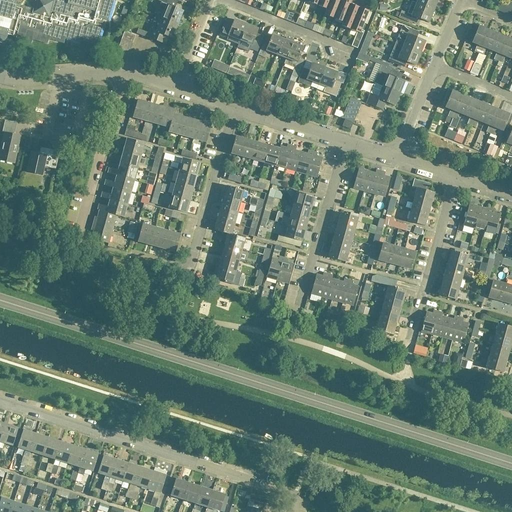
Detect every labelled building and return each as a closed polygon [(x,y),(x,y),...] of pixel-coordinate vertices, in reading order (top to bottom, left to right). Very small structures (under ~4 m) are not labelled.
[(15,41),(30,46),(32,41),(47,45),(48,40),(63,44),(64,40),(79,44),(81,39),(97,44),(101,28),(100,28),(102,20),(107,22),(113,0),(51,0),(51,1),(47,0),(35,0),(33,10),(16,5),(17,1),(13,0),(6,0),(6,3),(0,1),(0,44),(4,46),(7,36),(16,38),(15,41)] [(162,19),(177,25),(182,12),(175,9),(178,1),(174,0),(162,0),(158,10),(164,13),(162,19)] [(246,0),(230,0),(230,2),(248,9),(251,2),(246,0)] [(319,0),(317,6),(326,10),(330,0),(319,0)] [(330,0),(326,10),(324,15),(334,19),(341,0),(330,0)] [(342,22),(342,23),(343,23),(350,6),(351,5),(352,1),(350,0),(341,0),(334,19),(342,22)] [(418,0),(416,4),(433,11),(437,0),(418,0)] [(505,15),(510,4),(502,0),(497,12),(505,15)] [(433,11),(416,4),(411,16),(401,12),(399,18),(414,24),(417,19),(428,23),(433,11)] [(350,30),(359,8),(351,5),(350,6),(343,23),(342,23),(341,26),(350,30)] [(369,12),(359,8),(350,30),(357,33),(351,47),(357,49),(364,32),(361,31),(369,12)] [(177,25),(162,19),(156,32),(150,29),(147,37),(161,43),(164,35),(171,38),(177,25)] [(225,22),(220,36),(227,39),(227,40),(239,45),(241,41),(247,25),(235,20),(232,25),(225,22)] [(239,45),(238,48),(249,52),(250,50),(257,53),(263,37),(256,34),(258,30),(247,25),(241,41),(239,45)] [(402,26),(395,44),(403,48),(420,55),(425,43),(413,38),(416,32),(402,26)] [(374,35),(376,29),(370,27),(367,32),(373,35),(374,35)] [(479,54),(489,31),(479,27),(472,43),(477,46),(475,52),(479,54)] [(489,31),(479,54),(483,56),(486,49),(491,51),(498,35),(489,31)] [(121,40),(132,44),(135,36),(124,32),(121,40)] [(498,62),(508,39),(498,35),(491,51),(496,54),(494,60),(498,62)] [(266,51),(277,56),(283,40),(272,36),(268,46),(263,44),(258,56),(264,58),(266,51)] [(277,56),(286,59),(292,44),(294,41),(288,39),(287,42),(283,40),(277,56)] [(510,59),(511,55),(511,40),(508,39),(498,62),(502,64),(505,57),(510,59)] [(130,52),(132,44),(121,40),(118,48),(130,52)] [(292,44),(286,59),(284,65),(293,69),(290,77),(296,79),(304,60),(299,58),(303,48),(292,44)] [(395,44),(388,62),(401,68),(404,62),(415,67),(420,55),(403,48),(395,44)] [(118,48),(115,57),(126,61),(130,52),(118,48)] [(368,64),(370,58),(359,53),(357,60),(368,64)] [(463,70),(469,72),(473,63),(467,60),(463,70)] [(319,85),(325,69),(313,64),(310,71),(303,69),(297,83),(310,88),(313,82),(319,85)] [(382,66),(379,73),(375,84),(399,94),(404,82),(396,79),(399,73),(382,66)] [(325,69),(319,85),(325,87),(323,93),(336,97),(341,83),(335,81),(337,73),(325,69)] [(249,76),(241,73),(239,79),(247,82),(249,76)] [(495,87),(499,79),(492,76),(489,85),(495,87)] [(399,94),(375,84),(370,96),(367,102),(380,108),(383,102),(394,106),(399,94)] [(452,119),(462,95),(452,91),(445,108),(450,111),(445,124),(448,125),(451,119),(452,119)] [(462,95),(452,119),(448,128),(455,130),(459,119),(457,118),(459,114),(464,116),(471,99),(462,95)] [(353,123),(361,104),(350,99),(344,114),(342,119),(353,123)] [(471,99),(464,116),(469,119),(467,125),(471,127),(481,103),(471,99)] [(145,122),(150,104),(138,101),(133,118),(145,122)] [(481,103),(471,127),(475,129),(478,122),(484,124),(491,107),(481,103)] [(150,104),(145,122),(157,125),(162,108),(150,104)] [(491,135),(500,111),(491,107),(484,124),(489,127),(486,133),(491,135)] [(162,108),(157,125),(169,128),(174,115),(175,111),(162,108)] [(342,119),(344,114),(336,110),(333,116),(342,119)] [(500,111),(491,135),(495,137),(498,130),(503,132),(510,115),(500,111)] [(174,115),(169,128),(168,132),(181,136),(186,118),(174,115)] [(193,140),(198,122),(186,118),(181,136),(193,140)] [(350,130),(353,124),(344,121),(342,127),(350,130)] [(198,122),(193,140),(206,143),(211,126),(198,122)] [(11,129),(3,127),(2,133),(4,134),(0,153),(0,161),(14,164),(20,137),(10,135),(11,129)] [(454,142),(461,145),(464,138),(456,135),(455,138),(454,142)] [(242,157),(247,140),(236,137),(231,154),(242,157)] [(123,152),(141,157),(144,144),(127,139),(123,152)] [(164,147),(166,141),(158,139),(157,145),(164,147)] [(253,160),(258,143),(247,140),(242,157),(253,160)] [(166,141),(164,147),(171,149),(173,143),(166,141)] [(253,160),(263,163),(264,163),(269,147),(258,143),(253,160)] [(286,169),(292,146),(287,145),(286,149),(280,147),(279,149),(280,150),(275,166),(286,169)] [(296,172),(301,153),(295,151),(296,148),(292,146),(286,169),(296,172)] [(267,169),(268,164),(275,166),(280,150),(279,149),(269,147),(264,163),(263,163),(262,168),(267,169)] [(158,148),(157,154),(155,161),(160,162),(164,150),(158,148)] [(50,169),(53,151),(42,149),(40,150),(39,156),(32,154),(27,173),(42,176),(43,167),(50,169)] [(301,153),(296,172),(306,175),(313,152),(308,151),(307,154),(301,153)] [(120,164),(137,169),(141,157),(123,152),(120,164)] [(313,152),(306,175),(317,178),(322,159),(316,157),(317,153),(313,152)] [(179,172),(196,177),(200,164),(183,159),(179,172)] [(116,176),(134,181),(137,169),(120,164),(118,171),(109,169),(108,174),(116,176)] [(364,192),(369,173),(364,171),(365,167),(360,166),(353,189),(364,192)] [(374,195),(381,172),(376,171),(375,174),(369,173),(364,192),(374,195)] [(196,177),(179,172),(175,184),(193,189),(196,177)] [(381,172),(374,195),(385,198),(390,178),(385,177),(386,173),(381,172)] [(229,174),(227,181),(235,183),(237,177),(231,175),(229,174)] [(105,186),(113,188),(130,193),(134,181),(116,176),(114,183),(106,181),(105,186)] [(237,177),(235,183),(242,185),(244,179),(237,177)] [(398,191),(402,179),(395,177),(394,182),(392,190),(398,191)] [(148,179),(146,186),(152,188),(154,181),(148,179)] [(257,189),(259,183),(250,180),(249,187),(257,189)] [(414,200),(431,204),(434,193),(429,192),(431,185),(414,180),(412,189),(417,190),(414,200)] [(260,181),(260,183),(259,183),(257,189),(264,191),(265,185),(263,184),(264,182),(260,181)] [(172,196),(189,201),(193,189),(175,184),(172,196)] [(224,198),(241,202),(244,191),(227,187),(224,198)] [(109,200),(127,205),(130,193),(113,188),(111,196),(103,193),(101,198),(109,200)] [(273,199),(275,193),(276,191),(270,189),(267,197),(273,199)] [(297,193),(295,198),(290,197),(288,203),(294,204),(311,209),(314,198),(297,193)] [(189,201),(172,196),(168,209),(186,214),(189,201)] [(267,197),(265,204),(271,206),(273,199),(267,197)] [(396,199),(390,197),(388,204),(394,206),(396,199)] [(220,209),(237,214),(241,202),(224,198),(220,209)] [(255,207),(262,208),(264,201),(258,199),(255,207)] [(123,218),(127,205),(109,200),(107,208),(99,205),(98,210),(99,211),(116,216),(123,218)] [(411,211),(428,216),(431,204),(414,200),(411,211)] [(142,210),(152,212),(153,207),(143,204),(142,210)] [(291,215),(308,220),(311,209),(294,204),(291,215)] [(385,217),(390,218),(391,213),(392,214),(394,206),(388,204),(386,212),(385,217)] [(474,230),(479,210),(474,208),(475,205),(470,204),(463,227),(474,230)] [(262,208),(255,207),(253,214),(259,216),(262,208)] [(484,233),(491,210),(486,208),(485,212),(479,210),(474,230),(484,233)] [(237,214),(220,209),(217,220),(234,224),(237,214)] [(171,218),(172,212),(165,210),(163,216),(171,218)] [(495,234),(497,235),(499,230),(497,229),(500,216),(494,214),(495,211),(491,210),(484,233),(495,236),(495,234)] [(95,217),(93,224),(112,230),(116,216),(99,211),(97,218),(95,217)] [(261,219),(267,221),(269,213),(263,211),(261,219)] [(428,216),(411,211),(407,222),(424,227),(428,216)] [(172,212),(171,218),(178,220),(180,214),(172,212)] [(338,225),(355,230),(358,219),(341,214),(338,225)] [(308,220),(291,215),(287,226),(305,231),(308,220)] [(267,221),(261,219),(259,226),(265,228),(267,221)] [(510,221),(504,219),(502,227),(508,229),(510,221)] [(227,235),(228,235),(231,236),(231,235),(233,229),(236,230),(237,225),(234,224),(217,220),(214,231),(227,235)] [(249,229),(255,230),(257,223),(251,221),(249,229)] [(390,227),(398,230),(400,224),(392,222),(390,227)] [(112,230),(93,224),(91,231),(93,232),(91,239),(108,244),(112,230)] [(405,232),(407,226),(400,224),(398,230),(405,232)] [(138,242),(150,245),(155,228),(143,225),(138,242)] [(355,230),(338,225),(335,236),(352,241),(355,230)] [(305,231),(287,226),(284,238),(302,243),(305,231)] [(162,249),(167,232),(155,228),(150,245),(162,249)] [(382,229),(376,228),(374,235),(380,237),(382,229)] [(414,228),(412,234),(420,236),(422,230),(414,228)] [(255,230),(249,229),(247,236),(253,238),(255,230)] [(408,243),(418,243),(418,238),(412,238),(412,231),(408,231),(408,243)] [(180,235),(167,232),(162,249),(175,253),(180,235)] [(506,236),(500,234),(498,242),(504,244),(506,236)] [(242,250),(245,239),(231,235),(231,236),(228,235),(227,235),(224,246),(242,250)] [(372,243),(378,244),(380,237),(374,235),(372,243)] [(352,241),(335,236),(332,247),(349,252),(352,241)] [(389,264),(394,247),(383,244),(378,261),(389,264)] [(221,256),(239,261),(242,250),(224,246),(221,256)] [(280,254),(282,248),(275,246),(273,256),(276,257),(280,254)] [(349,252),(332,247),(328,259),(346,264),(349,252)] [(400,267),(405,250),(394,247),(389,264),(400,267)] [(271,250),(270,250),(264,248),(262,256),(268,258),(271,250)] [(376,251),(370,249),(368,258),(374,259),(376,251)] [(405,250),(400,267),(411,270),(416,253),(405,250)] [(448,263),(465,267),(468,256),(461,254),(453,252),(451,251),(448,263)] [(239,261),(221,256),(218,267),(236,272),(239,261)] [(268,258),(262,256),(260,263),(266,265),(268,258)] [(277,282),(283,259),(278,258),(277,261),(272,260),(266,279),(277,282)] [(283,259),(277,282),(288,285),(293,265),(287,264),(288,260),(283,259)] [(509,267),(510,262),(510,261),(502,259),(500,265),(509,267)] [(444,274),(461,279),(465,267),(448,263),(444,274)] [(300,272),(301,265),(296,265),(295,271),(292,270),(291,279),(299,280),(300,272)] [(492,267),(486,265),(484,273),(490,274),(492,267)] [(241,274),(236,272),(218,267),(215,278),(233,283),(234,277),(239,279),(241,274)] [(256,278),(262,280),(264,272),(258,270),(256,278)] [(488,282),(490,274),(484,273),(482,280),(488,282)] [(321,298),(327,275),(323,274),(322,278),(316,276),(311,295),(321,298)] [(461,279),(444,274),(441,285),(459,289),(461,279)] [(332,301),(337,282),(331,280),(332,277),(327,275),(321,298),(332,301)] [(387,279),(376,276),(372,277),(370,282),(385,286),(387,279)] [(262,280),(256,278),(254,285),(260,287),(262,280)] [(337,282),(332,301),(342,304),(348,281),(344,280),(343,283),(337,282)] [(348,281),(342,304),(353,307),(358,288),(352,286),(353,282),(348,281)] [(499,302),(504,284),(493,281),(488,299),(499,302)] [(362,292),(368,293),(370,285),(364,284),(362,292)] [(510,305),(511,298),(511,286),(504,284),(499,302),(510,305)] [(459,289),(441,285),(438,296),(455,301),(459,289)] [(285,303),(294,304),(296,287),(287,286),(285,303)] [(385,298),(402,303),(405,292),(388,287),(385,298)] [(480,287),(478,295),(484,297),(486,289),(480,287)] [(368,293),(362,292),(360,299),(366,301),(368,293)] [(476,302),(482,304),(484,297),(478,295),(476,302)] [(368,296),(366,303),(377,306),(378,299),(368,296)] [(402,303),(385,298),(382,309),(399,314),(402,303)] [(272,300),(271,303),(270,308),(269,310),(277,312),(279,305),(280,302),(272,300)] [(356,313),(362,315),(364,307),(358,306),(356,313)] [(379,320),(396,325),(399,314),(382,309),(379,320)] [(431,335),(437,313),(433,311),(432,315),(426,313),(420,332),(431,335)] [(362,315),(356,313),(354,321),(360,323),(362,315)] [(437,313),(431,335),(441,338),(447,319),(441,317),(442,314),(437,313)] [(447,319),(441,338),(452,341),(458,318),(454,317),(453,320),(447,319)] [(458,318),(452,341),(462,344),(468,325),(462,323),(463,320),(458,318)] [(396,325),(379,320),(376,331),(392,336),(396,325)] [(472,329),(478,331),(481,323),(475,321),(472,329)] [(495,335),(511,340),(511,328),(498,324),(495,335)] [(511,340),(495,335),(492,347),(509,351),(511,340)] [(475,345),(468,343),(466,351),(472,353),(475,345)] [(509,351),(492,347),(489,357),(506,362),(509,351)] [(420,349),(418,356),(426,359),(429,353),(420,349)] [(470,360),(472,353),(466,351),(464,358),(470,360)] [(506,362),(489,357),(486,369),(503,374),(506,362)] [(4,424),(0,438),(0,441),(4,443),(12,446),(18,428),(4,424)] [(24,430),(18,448),(30,452),(36,434),(24,430)] [(36,434),(30,452),(42,456),(48,438),(36,434)] [(48,438),(42,456),(54,460),(60,442),(48,438)] [(67,464),(72,446),(60,442),(54,460),(67,464)] [(72,446),(67,464),(79,467),(85,450),(72,446)] [(79,467),(77,473),(74,482),(80,483),(84,469),(92,472),(98,454),(85,450),(79,467)] [(103,482),(100,490),(105,491),(116,460),(103,456),(98,474),(105,476),(103,482)] [(113,485),(115,479),(123,482),(128,464),(116,460),(105,491),(109,493),(111,493),(113,485)] [(130,484),(128,490),(125,498),(131,500),(141,468),(128,464),(123,482),(130,484)] [(141,468),(131,500),(135,501),(138,493),(140,487),(148,489),(153,472),(141,468)] [(150,506),(155,507),(159,508),(164,495),(160,493),(166,476),(153,472),(148,489),(154,491),(152,497),(150,506)] [(19,484),(21,478),(13,475),(11,481),(19,484)] [(21,478),(19,484),(27,486),(29,481),(21,478)] [(182,500),(188,483),(175,479),(170,496),(182,500)] [(43,491),(45,486),(37,483),(35,489),(43,491)] [(194,503),(200,486),(188,483),(182,500),(194,503)] [(45,486),(43,491),(51,494),(52,488),(45,486)] [(200,486),(194,503),(206,507),(212,490),(200,486)] [(212,490),(206,507),(220,511),(225,494),(212,490)] [(67,499),(69,493),(61,491),(59,497),(67,499)] [(69,493),(67,499),(74,502),(76,496),(69,493)] [(0,511),(9,511),(13,502),(1,498),(0,501),(0,511)] [(266,511),(263,511),(265,504),(248,500),(246,507),(252,508),(251,511),(266,511)] [(90,507),(98,509),(99,503),(92,501),(90,507)] [(13,502),(9,511),(23,511),(25,505),(13,502)] [(100,511),(106,511),(109,506),(99,503),(98,509),(97,511),(100,511)]
